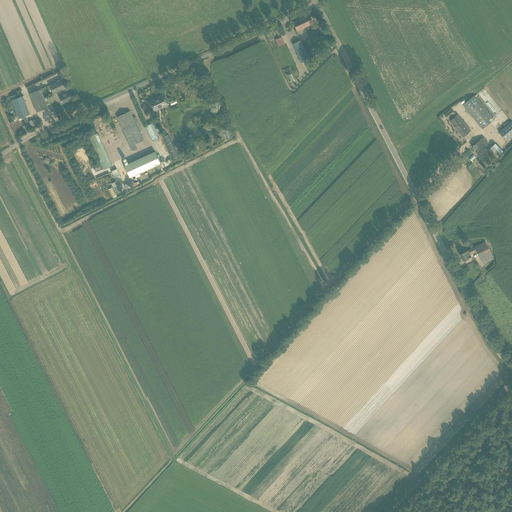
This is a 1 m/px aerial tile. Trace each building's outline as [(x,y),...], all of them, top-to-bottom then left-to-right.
[(310,15),(294,23),(297,31),(309,25),(309,24),(313,22),(310,15)] [(296,65),(296,64),(285,42),(283,37),(270,43),(272,48),(283,71),(289,68),(291,74),(296,72),(293,67),(296,65)] [(293,44),(301,62),(309,59),(300,41),(293,44)] [(49,85),(52,90),(54,94),(62,90),(64,94),(59,96),(61,101),(62,102),(63,104),(73,99),(71,94),(63,78),(49,85)] [(29,93),(35,107),(36,112),(48,108),(46,103),(41,89),(29,93)] [(462,105),(482,129),(494,119),(476,97),(478,96),(476,94),(475,96),(474,95),(462,105)] [(169,104),(167,99),(164,95),(148,102),(150,107),(153,112),(169,104)] [(12,100),(17,114),(18,119),(30,114),(28,110),(23,96),(12,100)] [(448,120),(455,114),(451,108),(444,114),(448,120)] [(117,117),(119,121),(130,146),(133,151),(137,149),(135,144),(143,140),(139,131),(141,130),(137,121),(135,118),(134,119),(132,115),(130,111),(117,117)] [(471,130),(457,115),(450,121),(463,137),(471,130)] [(506,141),(511,136),(511,122),(511,121),(498,132),(506,141)] [(145,126),(150,137),(160,133),(155,122),(145,126)] [(167,138),(178,160),(182,158),(171,136),(167,138)] [(487,166),(491,162),(495,159),(484,146),(488,143),(483,137),(475,144),(472,147),(487,166)] [(488,150),(496,158),(503,151),(495,143),(488,150)] [(130,178),(160,164),(155,151),(124,165),(130,178)] [(119,162),(113,165),(119,180),(125,177),(119,162)] [(482,262),(486,259),(492,256),(485,242),(468,250),(464,252),(460,254),(463,261),(471,257),(470,255),(476,251),(482,262)]
